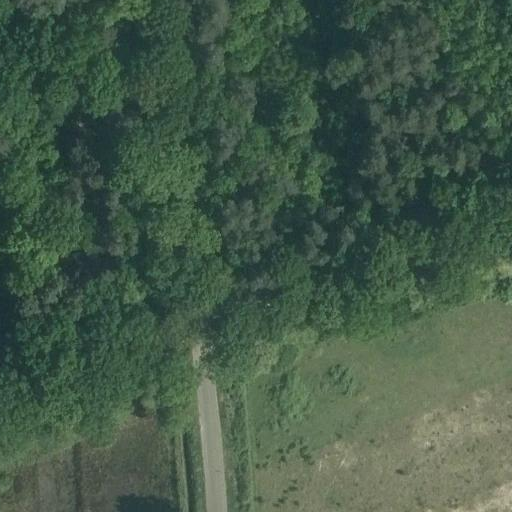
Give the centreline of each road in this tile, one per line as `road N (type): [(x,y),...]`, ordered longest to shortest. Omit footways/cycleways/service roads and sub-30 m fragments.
road 1 (unclassified): [(213,511),(207,385),(141,0)]
road 2 (track): [(197,336),(511,222)]
